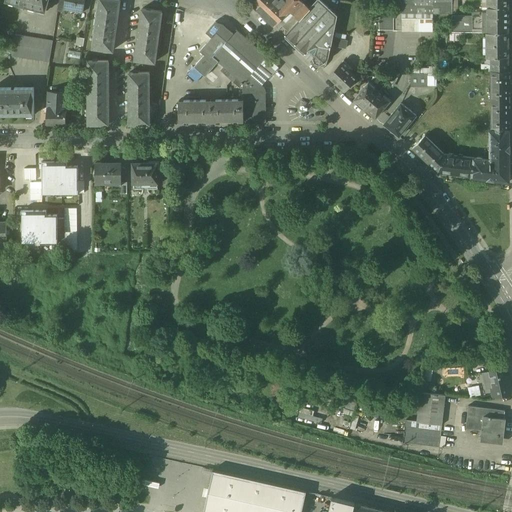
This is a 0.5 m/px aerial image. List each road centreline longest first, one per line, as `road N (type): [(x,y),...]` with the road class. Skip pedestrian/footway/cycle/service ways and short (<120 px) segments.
road 1 (secondary): [(445,511),(91,429),(0,418)]
road 2 (residential): [(0,140),(321,136),(354,115)]
road 3 (residential): [(354,115),(418,172),(495,282)]
road 4 (residential): [(226,2),(354,115)]
road 5 (unknown): [(124,139),(130,0)]
